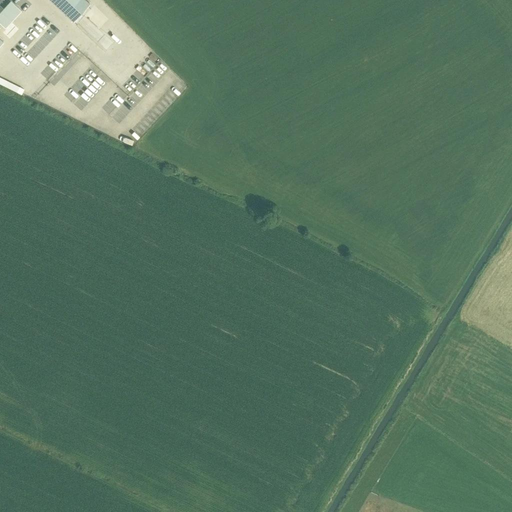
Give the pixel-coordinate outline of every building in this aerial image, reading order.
[(86,0),(50,0),(72,20),(89,2),(86,0)] [(0,13),(0,24),(5,30),(12,23),(1,13),(0,13)] [(54,53),(58,43),(50,40),(46,50),(54,53)] [(12,63),(17,58),(10,51),(5,56),(12,63)] [(33,61),(39,66),(43,61),(37,56),(33,61)] [(20,74),(26,80),(34,71),(28,65),(20,74)]
